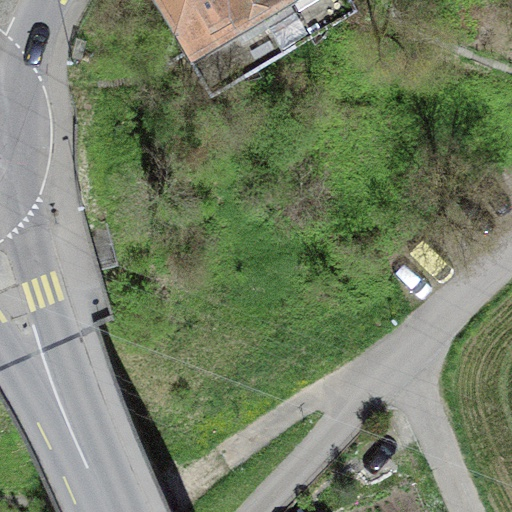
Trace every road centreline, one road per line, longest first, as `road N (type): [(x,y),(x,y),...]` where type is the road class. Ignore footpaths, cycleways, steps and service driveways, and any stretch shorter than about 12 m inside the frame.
road 1 (residential): [(256,511),(511,257)]
road 2 (secondary): [(37,351),(108,511)]
